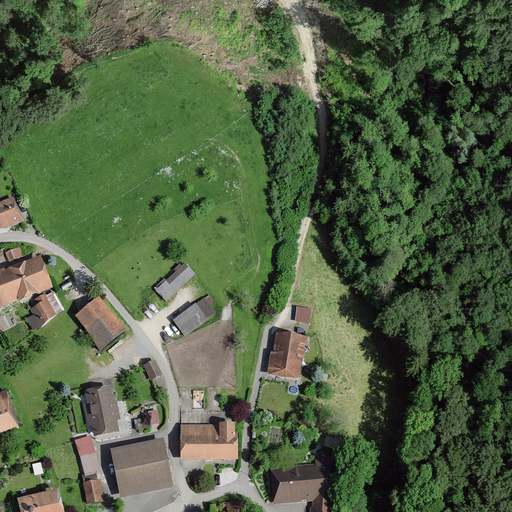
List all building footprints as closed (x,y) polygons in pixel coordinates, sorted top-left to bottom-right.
[(0,232),(25,223),(16,201),(0,206),(0,232)] [(25,261),(20,249),(5,256),(10,268),(25,261)] [(40,259),(0,274),(0,310),(52,291),(40,259)] [(194,278),(180,264),(153,291),(167,305),(194,278)] [(221,313),(209,296),(173,322),(185,339),(221,313)] [(57,317),(43,297),(33,304),(36,308),(30,312),(40,328),(57,317)] [(76,321),(102,353),(125,334),(99,302),(76,321)] [(311,322),(312,307),(297,305),(296,320),(311,322)] [(267,377),(299,381),(304,339),(275,336),(273,355),(270,355),(267,377)] [(143,368),(151,383),(162,377),(154,362),(143,368)] [(111,404),(109,389),(85,393),(87,406),(83,407),(87,429),(91,428),(93,438),(118,434),(116,423),(120,422),(116,403),(111,404)] [(0,435),(18,428),(4,393),(0,394),(0,435)] [(146,422),(160,421),(159,409),(146,409),(146,422)] [(181,464),(238,463),(238,437),(234,437),(234,426),(180,427),(181,464)] [(99,473),(89,438),(74,443),(84,478),(99,473)] [(171,491),(161,443),(110,454),(120,502),(171,491)] [(314,467),(272,469),(273,506),(310,505),(310,511),(332,511),(331,459),(314,460),(314,467)] [(99,482),(83,485),(88,506),(104,502),(99,482)] [(62,511),(57,489),(45,492),(46,495),(18,502),(19,511),(62,511)]
